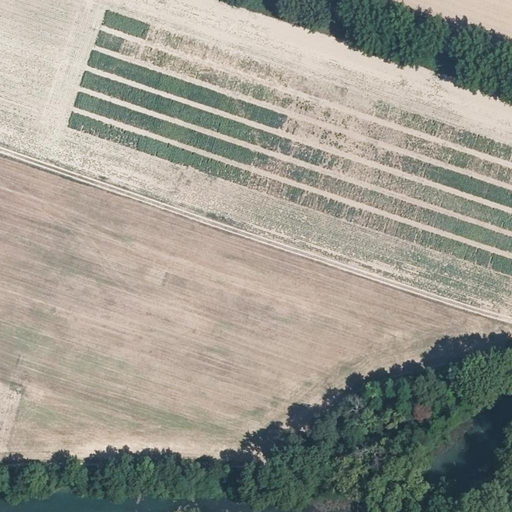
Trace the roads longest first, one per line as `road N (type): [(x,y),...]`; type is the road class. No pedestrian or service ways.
road 1 (track): [(0,149),(511,320)]
road 2 (track): [(305,0),(511,69)]
road 3 (track): [(511,47),(376,0)]
